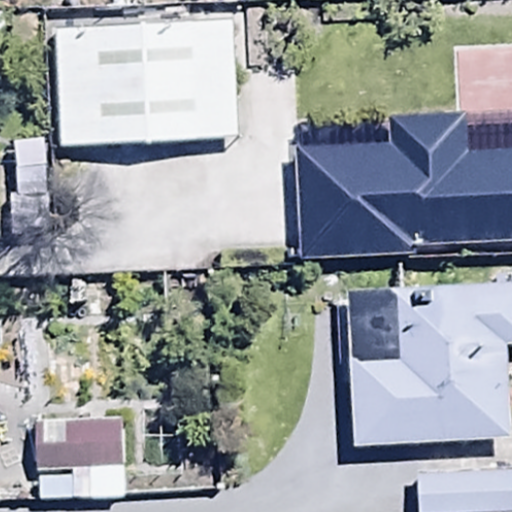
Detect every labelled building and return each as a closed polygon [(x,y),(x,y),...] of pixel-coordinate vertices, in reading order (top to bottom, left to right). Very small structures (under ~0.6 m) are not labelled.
[(228,32),(52,37),(56,160),(232,155),(228,32)] [(511,152),(469,154),(467,113),(376,117),(378,151),(291,153),(296,267),(511,257),(511,152)] [(41,146),(11,146),(11,200),(2,200),(2,226),(40,226),(41,146)] [(511,292),(344,296),(349,451),(504,448),(504,407),(511,407),(511,292)] [(119,480),(117,425),(26,427),(28,482),(119,480)] [(511,511),(511,481),(411,484),(411,511),(511,511)]
